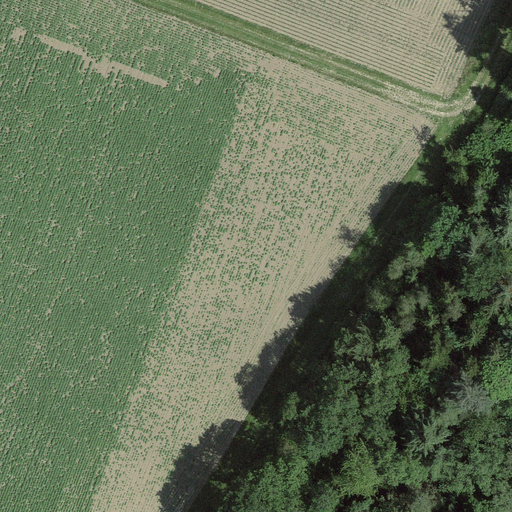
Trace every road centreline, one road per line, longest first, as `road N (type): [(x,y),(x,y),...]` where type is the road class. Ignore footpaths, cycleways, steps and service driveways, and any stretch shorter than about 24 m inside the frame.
road 1 (track): [(511,23),(204,511)]
road 2 (track): [(158,0),(454,117)]
